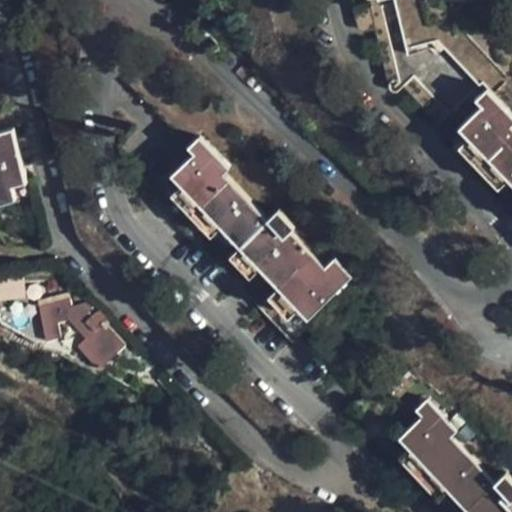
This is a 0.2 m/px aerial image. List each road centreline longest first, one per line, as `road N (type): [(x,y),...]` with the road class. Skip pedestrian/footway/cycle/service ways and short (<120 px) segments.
road 1 (residential): [(122,0),(108,23),(98,108),(121,213),(334,426),(348,454),(346,471),(315,475),(250,437),(59,233),(9,0)]
road 2 (residential): [(511,283),(484,297),(454,295),(137,0)]
road 3 (residential): [(341,0),(352,45),(511,231)]
road 4 (unknown): [(334,426),(429,511)]
